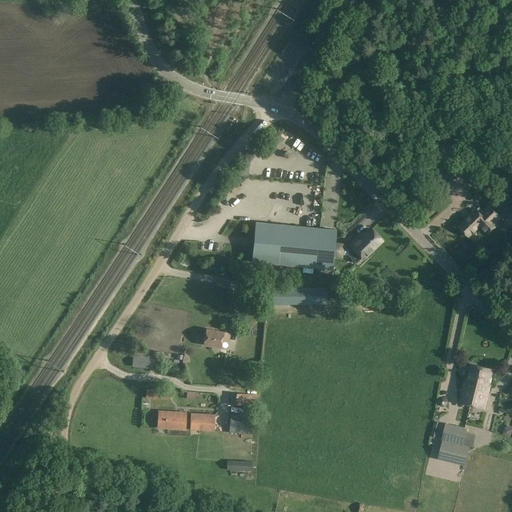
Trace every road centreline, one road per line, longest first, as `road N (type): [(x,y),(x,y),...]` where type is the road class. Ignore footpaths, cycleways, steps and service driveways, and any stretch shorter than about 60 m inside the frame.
road 1 (unclassified): [(511,327),(314,129),(275,108),(195,91),(167,72),(131,0)]
road 2 (track): [(63,511),(62,428),(82,380),(206,189),(300,69)]
road 3 (track): [(157,267),(229,281),(235,290),(221,425)]
road 4 (track): [(511,72),(378,79),(300,69)]
road 5 (track): [(95,361),(123,375),(227,388)]
